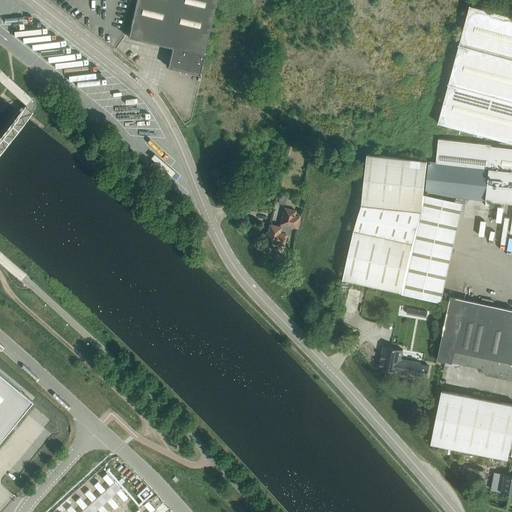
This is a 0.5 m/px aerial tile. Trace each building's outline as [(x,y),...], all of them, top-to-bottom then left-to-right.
[(174,41),(183,0),(136,0),(128,37),(151,42),(153,36),(174,41)] [(198,74),(199,75),(216,0),(183,0),(174,41),(168,67),(180,70),(180,72),(186,73),(187,71),(198,74)] [(511,57),(511,15),(470,4),(459,44),(511,57)] [(511,99),(511,57),(459,44),(449,83),(511,99)] [(67,83),(73,57),(64,55),(58,81),(67,83)] [(92,92),(89,107),(95,108),(101,80),(91,77),(88,91),(92,92)] [(511,142),(511,99),(449,83),(438,122),(511,142)] [(511,148),(491,146),(492,144),(439,138),(436,162),(429,161),(425,191),(486,199),(511,201),(511,148)] [(413,242),(422,210),(427,160),(368,154),(362,204),(354,229),(344,278),(402,291),(413,242)] [(297,228),(299,217),(294,216),(296,211),(295,210),(295,211),(285,209),(285,208),(284,208),(280,226),(270,224),(268,232),(267,231),(266,236),(267,236),(266,240),(284,245),(286,234),(290,235),(292,227),(297,228)] [(511,309),(452,297),(439,359),(453,362),(455,350),(511,361),(511,309)] [(384,346),(380,367),(428,376),(429,367),(430,366),(421,364),(421,362),(411,360),(401,359),(402,352),(403,349),(384,346)] [(511,361),(455,350),(453,362),(454,362),(454,359),(483,365),(482,368),(487,375),(511,380),(511,361)] [(14,422),(32,400),(22,391),(22,390),(0,372),(0,438),(10,427),(8,426),(12,421),(14,422)] [(508,458),(511,438),(511,403),(442,390),(431,443),(508,458)] [(484,470),(473,467),(470,480),(481,482),(484,470)] [(511,493),(511,475),(502,473),(502,475),(497,474),(494,490),(511,493)] [(95,484),(72,504),(79,511),(108,511),(115,506),(95,484)]
